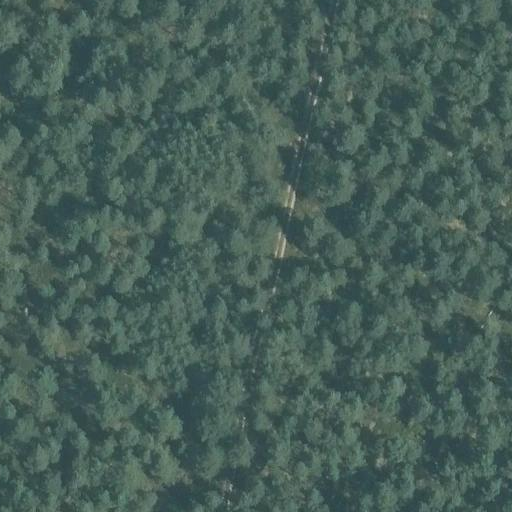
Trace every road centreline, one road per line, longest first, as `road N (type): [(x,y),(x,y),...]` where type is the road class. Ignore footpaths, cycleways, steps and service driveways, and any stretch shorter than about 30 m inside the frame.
road 1 (track): [(332,0),(224,511)]
road 2 (track): [(289,206),(511,327)]
